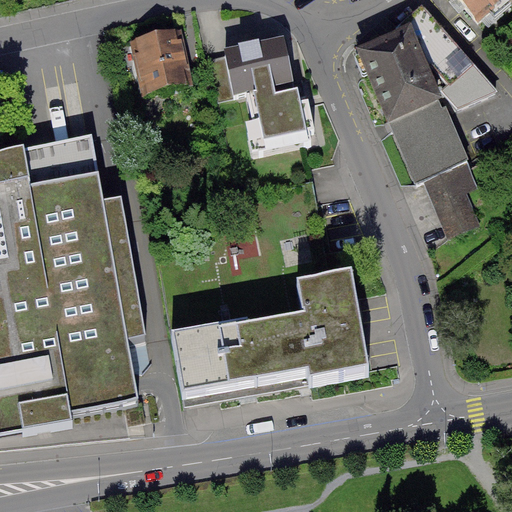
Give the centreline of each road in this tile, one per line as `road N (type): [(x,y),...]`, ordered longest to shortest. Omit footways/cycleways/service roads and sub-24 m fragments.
road 1 (residential): [(0,492),(443,421)]
road 2 (residential): [(443,421),(409,260),(319,35)]
